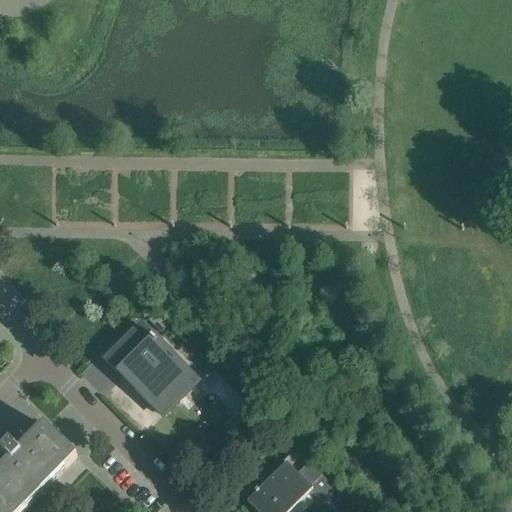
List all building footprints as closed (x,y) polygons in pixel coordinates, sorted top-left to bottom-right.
[(149,320),(149,322),(162,335),(170,326),(165,321),(149,320)] [(141,328),(106,362),(122,378),(130,370),(142,383),(137,388),(135,391),(163,419),(171,412),(169,410),(189,390),(191,392),(198,385),(178,364),(169,355),(172,352),(161,340),(158,344),(141,328)] [(201,419),(212,432),(224,422),(213,409),(201,419)] [(0,511),(24,511),(43,494),(63,473),(77,459),(66,448),(56,438),(45,427),(31,442),(27,446),(19,454),(11,445),(1,455),(9,463),(0,472),(0,511)] [(246,500),(258,511),(291,511),(308,496),(323,511),(358,511),(309,463),(297,476),(283,463),(246,500)]
